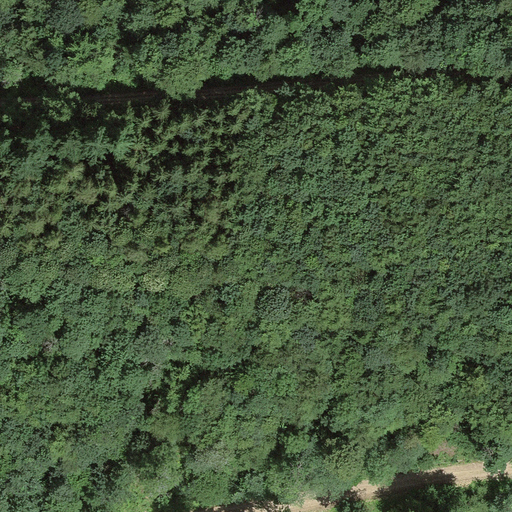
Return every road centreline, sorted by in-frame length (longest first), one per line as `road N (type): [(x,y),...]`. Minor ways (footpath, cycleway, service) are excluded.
road 1 (track): [(0,100),(511,76)]
road 2 (track): [(272,511),(369,486),(511,468)]
